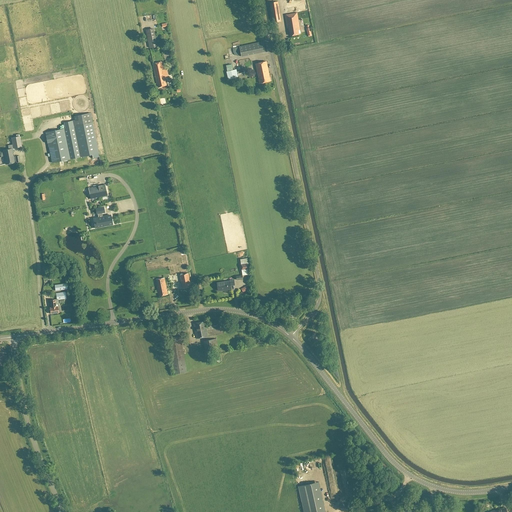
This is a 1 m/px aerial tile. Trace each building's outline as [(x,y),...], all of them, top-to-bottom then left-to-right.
[(278,2),(269,3),(273,23),(281,21),(278,2)] [(285,15),(287,29),(289,29),(290,36),(299,35),(298,30),(299,30),(297,13),(285,15)] [(156,47),(152,29),(146,30),(149,48),(156,47)] [(239,46),(241,56),(265,51),(263,42),(239,46)] [(166,86),(161,62),(153,64),(158,88),(166,86)] [(266,62),(255,64),(260,83),(270,81),(266,62)] [(238,78),(236,70),(226,72),(228,80),(238,78)] [(98,153),(90,114),(90,113),(73,116),(74,120),(72,121),(74,127),(45,133),(46,136),(47,143),(48,143),(52,163),(98,153)] [(35,124),(26,124),(27,132),(35,131),(35,124)] [(7,145),(8,149),(3,151),(5,165),(14,163),(16,162),(16,163),(20,162),(18,156),(13,157),(12,149),(21,147),(19,136),(11,138),(12,145),(7,145)] [(105,185),(88,188),(90,200),(107,196),(105,185)] [(106,226),(112,224),(110,215),(102,217),(102,213),(104,212),(103,207),(95,209),(96,214),(97,214),(98,218),(97,218),(98,222),(97,223),(97,222),(95,222),(96,224),(97,227),(97,228),(103,226),(103,225),(106,224),(106,226)] [(240,258),(241,269),(249,268),(247,258),(240,258)] [(180,275),(181,280),(182,289),(190,287),(188,274),(180,275)] [(157,288),(159,296),(167,295),(165,283),(164,278),(156,280),(158,288),(157,288)] [(217,283),(218,291),(231,289),(230,286),(234,285),(233,280),(230,280),(230,281),(217,283)] [(50,300),(51,307),(49,308),(50,314),(58,313),(57,306),(56,307),(56,305),(59,305),(58,300),(66,299),(65,292),(56,294),(57,299),(50,300)] [(203,322),(194,324),(197,339),(207,337),(206,326),(204,326),(203,322)] [(167,339),(174,374),(186,372),(180,336),(167,339)] [(213,351),(215,363),(220,362),(216,339),(206,341),(208,352),(213,351)] [(324,511),(318,482),(299,487),(304,511),(324,511)]
